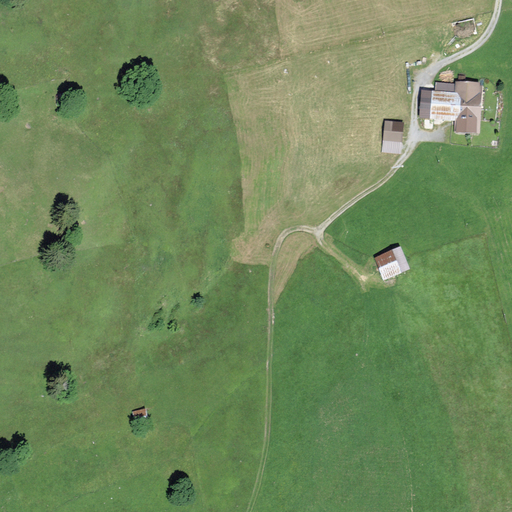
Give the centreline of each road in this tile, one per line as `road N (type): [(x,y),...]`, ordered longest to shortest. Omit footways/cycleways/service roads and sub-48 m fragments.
road 1 (track): [(376,286),(360,281),(318,232),(381,185),(410,135),(414,87),(481,40),(496,0)]
road 2 (track): [(318,232),(288,230),(267,267),(270,421),(245,511)]
